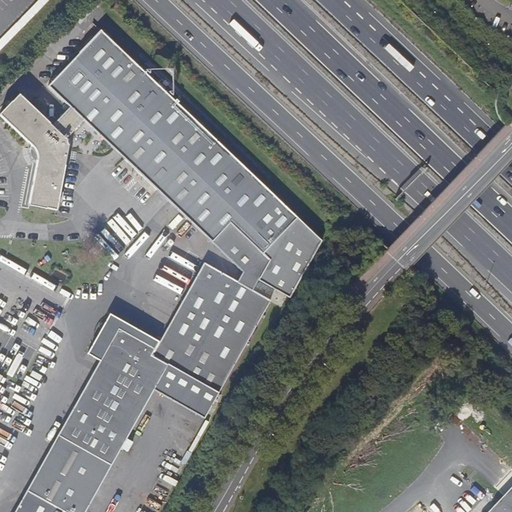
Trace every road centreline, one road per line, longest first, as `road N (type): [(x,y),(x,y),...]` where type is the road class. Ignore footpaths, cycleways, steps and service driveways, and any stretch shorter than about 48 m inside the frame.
road 1 (trunk): [(156,0),(511,335)]
road 2 (secondary): [(511,144),(343,322),(214,511)]
road 3 (motorway): [(221,0),(511,270)]
road 4 (unknown): [(24,83),(86,23),(102,23),(314,223)]
road 5 (motorway): [(511,228),(272,0)]
road 6 (trunk): [(511,165),(338,0)]
